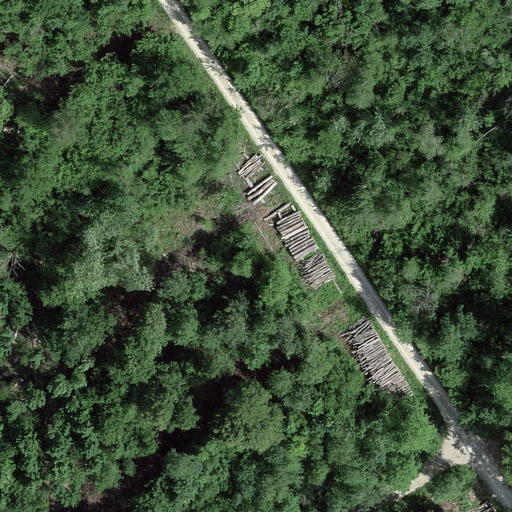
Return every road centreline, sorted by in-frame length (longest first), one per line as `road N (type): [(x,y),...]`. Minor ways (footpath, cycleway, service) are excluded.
road 1 (track): [(167,0),(511,501)]
road 2 (track): [(511,423),(358,511)]
